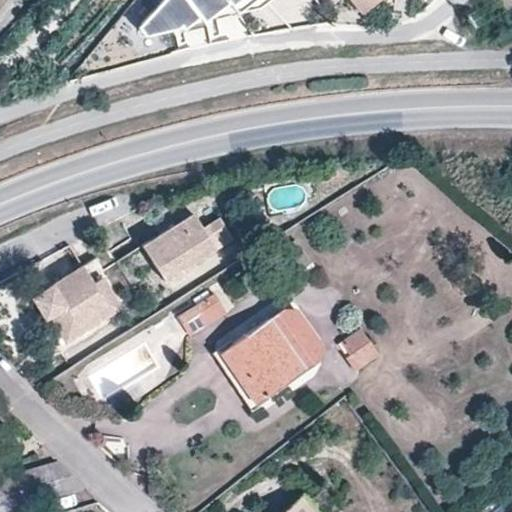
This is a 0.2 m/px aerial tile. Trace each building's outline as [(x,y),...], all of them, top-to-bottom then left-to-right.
[(229,0),(163,0),(144,20),(152,34),(240,14),(229,0)] [(275,0),(229,0),(240,14),(263,9),(275,0)] [(350,0),(360,12),(376,0),(350,0)] [(196,210),(145,243),(168,279),(236,235),(222,214),(206,225),(196,210)] [(296,241),(276,255),(293,277),(312,262),(296,241)] [(100,276),(93,281),(83,266),(67,276),(32,299),(45,318),(48,316),(57,310),(73,335),(119,306),(100,276)] [(215,295),(179,318),(193,335),(227,314),(215,295)] [(324,345),(298,308),(283,308),(220,352),(255,403),(319,361),(324,345)] [(57,310),(48,316),(65,341),(73,335),(57,310)] [(360,329),(342,342),(350,354),(347,357),(357,371),(379,355),(360,329)] [(0,511),(33,511),(32,505),(86,488),(58,461),(0,479),(0,511)] [(317,511),(304,495),(282,511),(317,511)]
